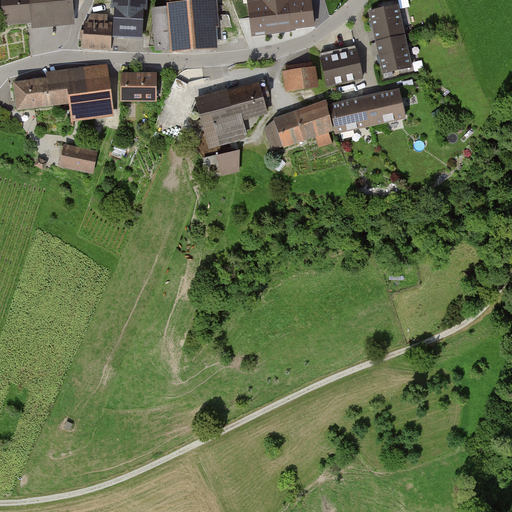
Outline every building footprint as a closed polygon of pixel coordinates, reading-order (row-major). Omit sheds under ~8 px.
[(75,28),(71,0),(0,0),(0,23),(1,33),(31,28),(32,34),(75,28)] [(142,0),(113,0),(113,42),(143,42),(142,0)] [(218,33),(215,0),(167,0),(169,11),(165,11),(151,12),(154,47),(169,45),(170,57),(216,53),(214,33),(218,33)] [(252,37),(252,39),(314,30),(310,2),(295,4),(294,0),(248,0),(250,6),(241,8),(246,38),(252,37)] [(403,40),(396,8),(367,15),(374,47),(403,40)] [(83,25),(83,51),(110,52),(111,25),(83,25)] [(411,72),(403,40),(374,47),(381,79),(411,72)] [(356,51),(338,55),(345,86),(363,82),(356,51)] [(338,55),(320,59),(327,90),(345,86),(338,55)] [(12,89),(16,117),(69,109),(71,127),(113,121),(105,68),(46,77),(47,84),(12,89)] [(315,72),(282,75),(285,97),(317,93),(315,72)] [(156,77),(120,78),(121,107),(156,107),(156,77)] [(258,87),(195,103),(209,154),(247,143),(242,125),(266,119),(258,87)] [(399,93),(364,102),(371,132),(406,124),(399,93)] [(364,102),(329,110),(336,140),(371,132),(364,102)] [(282,153),(331,136),(325,105),(272,125),(282,153)] [(97,155),(63,150),(59,174),(94,178),(97,155)] [(238,177),(238,155),(215,161),(221,181),(238,177)] [(24,363),(21,371),(35,375),(37,367),(24,363)]
